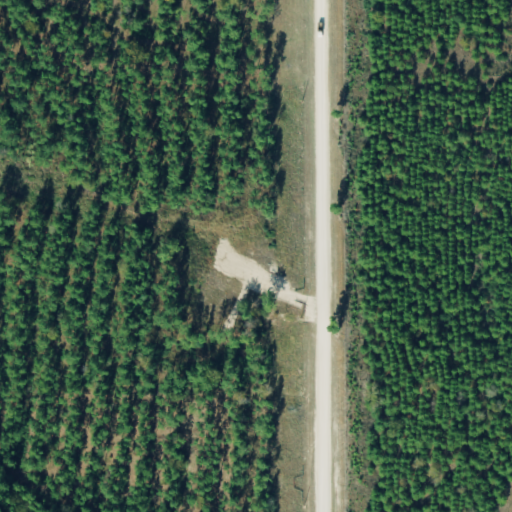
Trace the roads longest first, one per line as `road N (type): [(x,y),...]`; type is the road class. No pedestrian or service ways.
road 1 (residential): [(316,511),(315,0)]
road 2 (residential): [(511,285),(315,272)]
